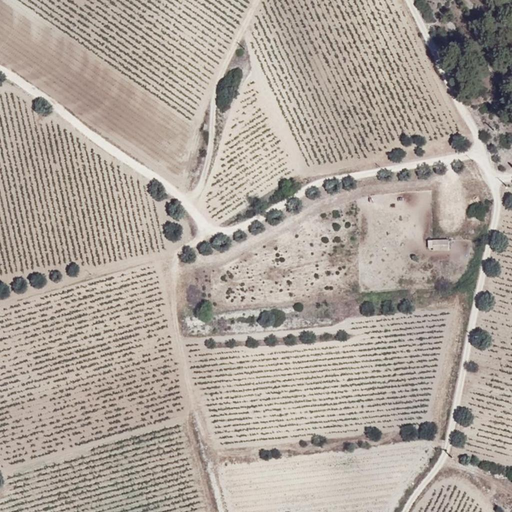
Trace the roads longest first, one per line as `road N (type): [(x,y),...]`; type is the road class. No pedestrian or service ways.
road 1 (track): [(483,154),(322,182),(216,235),(201,230),(161,182),(0,67)]
road 2 (track): [(500,189),(446,454),(407,511)]
road 3 (track): [(181,198),(198,186),(208,161),(218,82),(258,0)]
road 4 (track): [(413,0),(500,189)]
